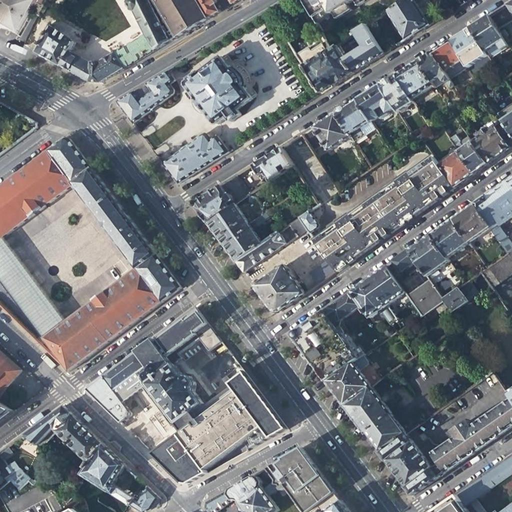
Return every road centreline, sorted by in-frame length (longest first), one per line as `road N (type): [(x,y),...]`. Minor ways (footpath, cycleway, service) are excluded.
road 1 (residential): [(160,212),(487,0)]
road 2 (residential): [(511,164),(259,344)]
road 3 (residential): [(80,111),(265,0)]
road 4 (residential): [(213,281),(67,390)]
road 5 (residential): [(182,503),(67,390)]
road 6 (residential): [(182,503),(320,425)]
road 7 (secondary): [(160,212),(80,111)]
road 8 (residential): [(413,511),(511,443)]
